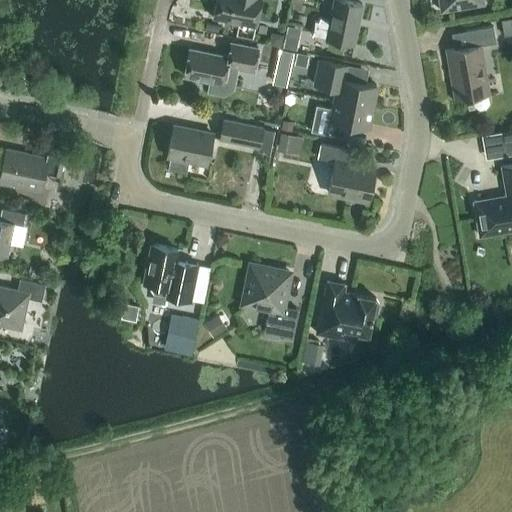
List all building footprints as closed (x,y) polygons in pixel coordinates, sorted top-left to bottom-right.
[(215,0),(212,17),(255,26),(260,0),(215,0)] [(353,44),(362,4),(344,0),(333,0),(329,19),(319,17),(318,20),(315,19),(312,33),(326,36),(325,38),(353,44)] [(484,3),(483,0),(438,0),(440,11),(484,3)] [(452,100),(472,97),(474,105),(479,109),(485,108),(489,102),(488,94),(479,45),(495,42),(493,26),(465,30),(468,46),(444,50),(452,100)] [(296,49),(299,38),(285,35),(283,46),(296,49)] [(210,47),(225,50),(227,39),(212,36),(210,47)] [(232,87),(236,67),(253,71),(258,48),(231,42),(228,56),(189,48),(184,75),(210,80),(208,90),(223,93),(232,87)] [(275,66),(290,69),(294,51),(278,48),(275,66)] [(337,89),(335,99),(371,106),(376,84),(345,78),(347,64),(320,59),(315,85),(337,89)] [(367,128),(371,106),(335,99),(333,108),(316,105),(310,131),(339,137),(342,123),(367,128)] [(264,127),(223,118),(218,138),(259,147),(264,127)] [(291,130),(293,121),(282,119),(280,129),(291,130)] [(185,171),(188,159),(206,163),(212,133),(174,125),(167,155),(171,156),(169,168),(185,171)] [(511,129),(501,131),(503,142),(511,141),(511,129)] [(281,132),(277,148),(299,153),(303,137),(281,132)] [(368,200),(374,168),(348,163),(351,149),(320,143),(317,157),(334,161),(328,192),(368,200)] [(59,175),(64,152),(47,149),(46,157),(6,148),(0,175),(0,183),(13,186),(13,183),(40,189),(44,172),(59,175)] [(511,163),(501,165),(506,195),(473,201),(479,235),(511,229),(511,163)] [(22,224),(25,213),(1,208),(0,213),(0,253),(6,255),(13,222),(22,224)] [(190,300),(198,264),(175,259),(177,248),(150,243),(142,282),(147,283),(153,293),(190,300)] [(292,336),(298,309),(282,305),(289,271),(250,263),(245,289),(243,289),(239,304),(268,310),(264,330),(292,336)] [(41,300),(45,283),(19,277),(17,289),(0,285),(0,323),(0,324),(21,328),(27,297),(41,300)] [(378,303),(375,298),(376,297),(343,291),(345,283),(326,279),(316,332),(338,337),(340,329),(343,327),(357,330),(359,332),(359,333),(368,335),(372,316),(376,313),(378,303)] [(168,341),(192,347),(199,316),(175,310),(168,341)] [(226,327),(218,313),(204,322),(213,335),(226,327)] [(306,338),(304,358),(321,360),(323,340),(306,338)]
